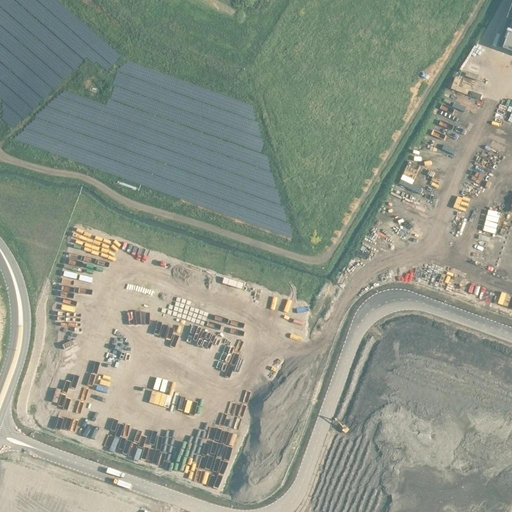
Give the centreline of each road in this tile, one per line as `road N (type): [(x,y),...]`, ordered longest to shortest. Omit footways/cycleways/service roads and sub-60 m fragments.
road 1 (unclassified): [(272,511),(300,484),(354,328),(375,306),(413,300),(511,333)]
road 2 (unclassified): [(0,434),(214,511)]
road 3 (tertiary): [(0,416),(24,349),(18,299)]
